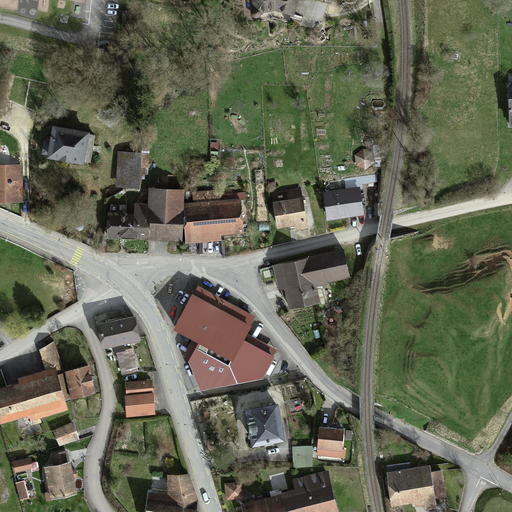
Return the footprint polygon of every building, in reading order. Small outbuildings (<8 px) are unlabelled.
[(92,127),(53,122),(49,155),(87,160),(92,127)] [(147,143),(118,142),(117,177),(146,178),(147,143)] [(25,161),(0,161),(0,198),(25,198),(25,161)] [(134,201),(108,200),(107,230),(183,233),(184,196),(185,180),(151,179),(150,196),(134,195),(134,201)] [(361,179),(323,184),(327,212),(365,207),(361,179)] [(303,189),(272,194),(277,222),(308,217),(303,189)] [(243,192),(184,196),(187,233),(246,229),(243,192)] [(348,246),(277,264),(283,288),(289,286),(294,305),(324,298),(325,302),(333,300),(331,288),(324,287),(323,283),(329,282),(355,275),(348,246)] [(256,319),(198,288),(177,327),(203,341),(193,358),(206,388),(267,375),(280,351),(248,334),(256,319)] [(141,316),(103,323),(107,346),(120,344),(126,371),(139,369),(134,344),(147,342),(141,316)] [(88,353),(65,360),(72,387),(96,381),(88,353)] [(57,360),(0,376),(0,408),(2,415),(68,396),(57,360)] [(154,379),(129,380),(132,417),(157,415),(154,379)] [(285,405),(254,410),(259,443),(290,439),(285,405)] [(75,413),(53,422),(59,438),(82,429),(75,413)] [(349,431),(326,429),(323,459),(346,461),(349,431)] [(29,444),(10,451),(17,470),(36,463),(29,444)] [(71,449),(42,457),(50,488),(80,481),(71,449)] [(432,456),(387,462),(392,497),(437,492),(432,456)] [(172,494),(154,492),(152,511),(203,511),(201,498),(192,473),(172,474),(172,494)] [(301,490),(245,503),(247,511),(330,511),(341,509),(332,473),(299,481),(301,490)] [(244,480),(226,483),(228,500),(246,497),(244,480)]
